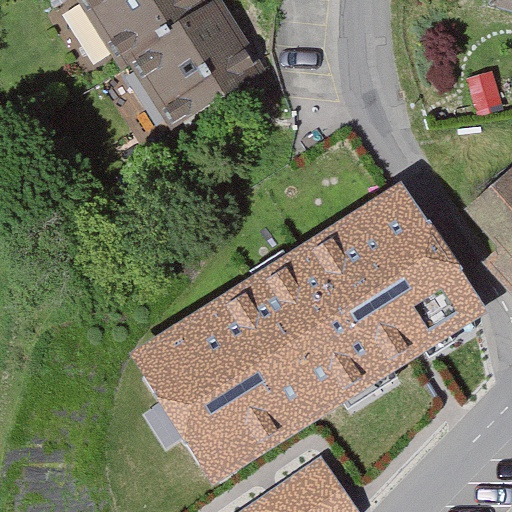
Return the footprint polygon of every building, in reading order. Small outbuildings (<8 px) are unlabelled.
[(92,0),(90,15),(129,73),(142,64),(182,124),(244,83),(191,2),(190,0),(92,0)] [(511,0),(498,0),(497,4),(511,8),(511,0)] [(470,307),(396,188),(137,348),(212,467),(470,307)] [(511,204),(475,239),(511,278),(511,204)] [(343,511),(318,468),(242,511),(343,511)]
